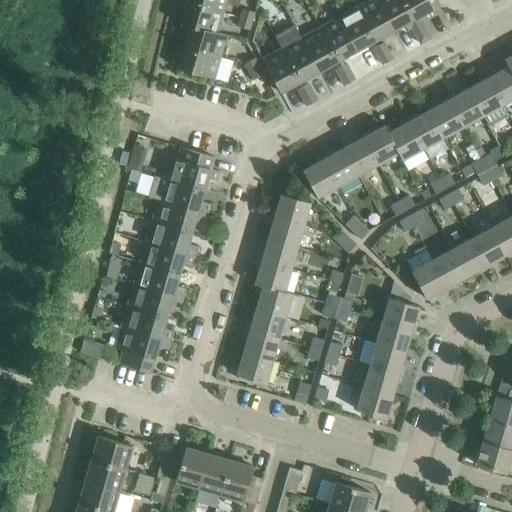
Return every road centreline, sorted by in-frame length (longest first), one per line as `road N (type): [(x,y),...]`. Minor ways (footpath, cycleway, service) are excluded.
road 1 (residential): [(486,25),(261,150),(248,171),(193,371),(207,409),(285,433)]
road 2 (unclassified): [(23,511),(144,0)]
road 3 (residential): [(511,297),(455,332),(414,469)]
road 4 (residential): [(414,469),(285,433)]
